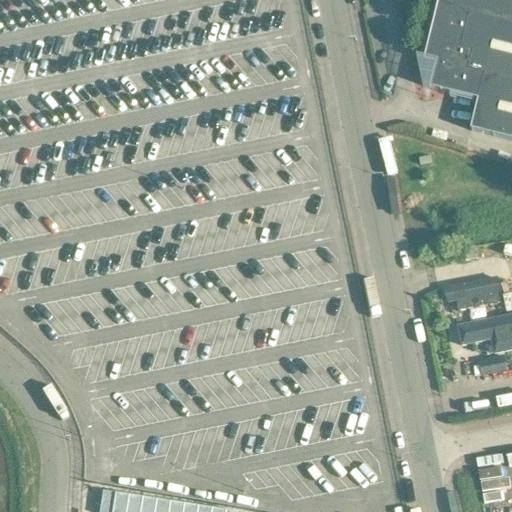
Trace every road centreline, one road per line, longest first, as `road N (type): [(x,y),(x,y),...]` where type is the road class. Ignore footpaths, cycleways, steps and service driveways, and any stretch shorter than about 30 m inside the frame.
road 1 (unclassified): [(423,452),(331,0)]
road 2 (unclassified): [(55,511),(47,423),(0,365)]
